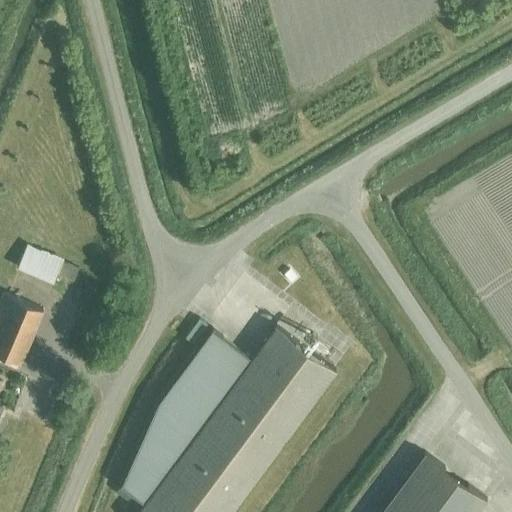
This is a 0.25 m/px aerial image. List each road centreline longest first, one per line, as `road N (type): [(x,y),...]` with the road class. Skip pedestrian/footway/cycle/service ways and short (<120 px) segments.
road 1 (residential): [(327,183),(511,458)]
road 2 (unclassified): [(182,276),(151,227),(91,0)]
road 3 (unclassified): [(66,511),(109,403),(182,276)]
road 4 (unclassified): [(327,183),(511,70)]
road 5 (unclassified): [(182,276),(327,183)]
